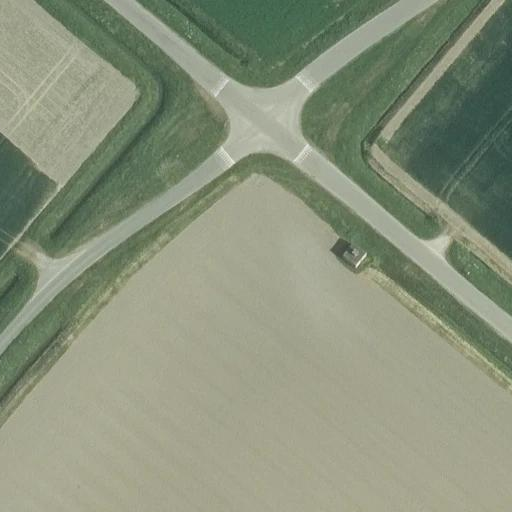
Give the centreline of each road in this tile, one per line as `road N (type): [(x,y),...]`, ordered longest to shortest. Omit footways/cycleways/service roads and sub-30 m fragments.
road 1 (unclassified): [(0,345),(58,276),(272,129)]
road 2 (unclassified): [(511,332),(272,129)]
road 3 (unclassified): [(272,129),(118,0)]
road 4 (unclassified): [(272,129),(323,67),(422,0)]
